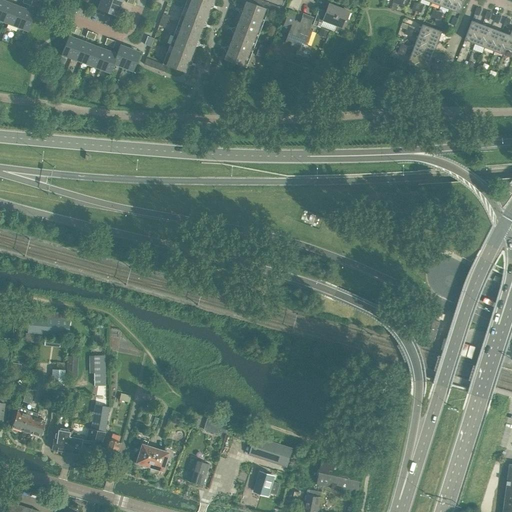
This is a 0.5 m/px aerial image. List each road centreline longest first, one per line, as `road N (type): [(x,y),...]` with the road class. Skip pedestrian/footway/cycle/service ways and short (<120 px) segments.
road 1 (primary): [(0,202),(324,286),(384,316),(407,340),(418,384),(396,511)]
road 2 (unclassified): [(0,174),(251,231),(511,331)]
road 3 (secondary): [(0,168),(283,184),(511,169)]
road 4 (primary): [(503,222),(471,294),(401,511)]
road 5 (secondary): [(294,156),(0,135)]
road 6 (primary): [(503,222),(482,189),(441,163),(294,156)]
road 7 (secondary): [(511,139),(294,156)]
road 8 (primary): [(443,511),(495,349)]
road 9 (residential): [(160,511),(0,465)]
road 10 (residential): [(141,0),(131,28),(118,37),(45,0)]
